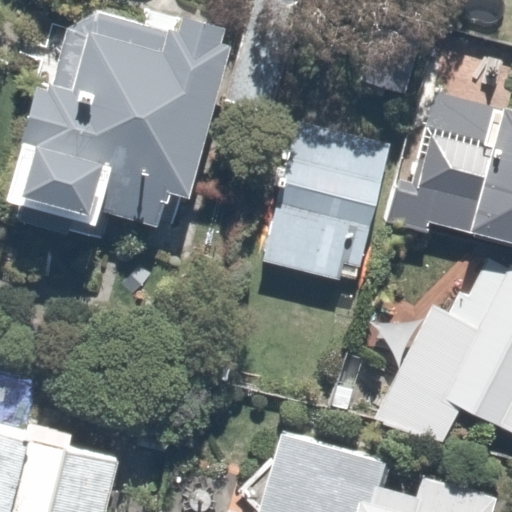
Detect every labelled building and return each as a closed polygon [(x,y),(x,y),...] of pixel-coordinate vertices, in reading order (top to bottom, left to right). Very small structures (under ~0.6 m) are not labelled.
[(174,230),(232,28),(188,15),(179,46),(145,37),(151,16),(94,0),(69,0),(47,79),(35,76),(0,198),(93,224),(97,208),(174,230)] [(511,106),(426,86),(418,120),(396,115),(373,212),(421,224),(511,245),(511,106)] [(352,279),(379,137),(283,119),(256,260),(352,279)] [(511,432),(511,264),(484,250),(451,314),(430,303),(372,416),(432,447),(455,403),(511,432)] [(97,511),(113,444),(0,417),(0,511),(97,511)] [(483,511),(490,490),(273,426),(249,511),(219,502),(216,511),(483,511)]
